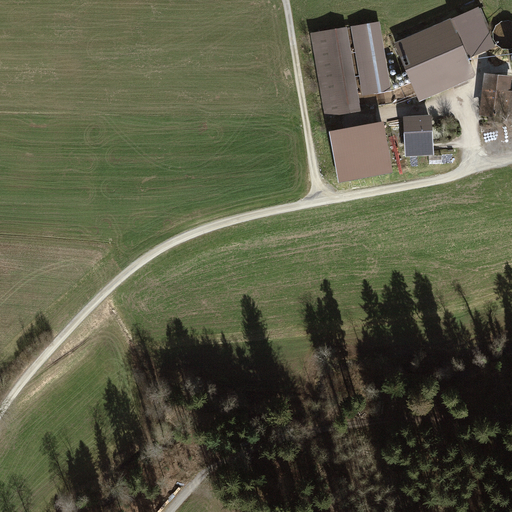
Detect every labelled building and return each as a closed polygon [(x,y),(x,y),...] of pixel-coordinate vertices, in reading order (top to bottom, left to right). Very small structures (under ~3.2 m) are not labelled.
[(452,21),(468,58),(494,46),(478,10),(452,21)] [(452,21),(396,45),(417,93),(452,78),(456,86),(464,82),(463,80),(475,74),(468,58),(452,21)] [(379,23),(353,27),(364,93),(390,89),(379,23)] [(334,114),(356,110),(343,30),(321,33),(321,32),(313,34),(326,116),(334,115),(334,114)] [(484,113),(489,114),(503,115),(507,80),(488,78),(484,113)] [(504,116),(503,115),(489,114),(488,121),(503,123),(504,116)] [(427,118),(405,120),(407,154),(432,152),(430,128),(428,128),(427,118)] [(380,131),(331,140),(338,177),(387,168),(380,131)] [(511,153),(510,136),(494,136),(495,153),(511,153)]
